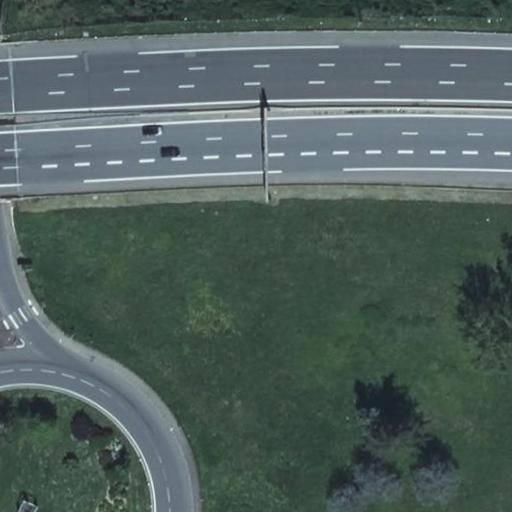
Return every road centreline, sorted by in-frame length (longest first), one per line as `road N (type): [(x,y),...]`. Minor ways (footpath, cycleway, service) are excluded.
road 1 (motorway): [(0,158),(228,145),(511,143)]
road 2 (motorway): [(511,74),(292,73),(0,87)]
road 3 (secondary): [(178,511),(176,476),(158,429),(125,391),(82,366),(32,357)]
